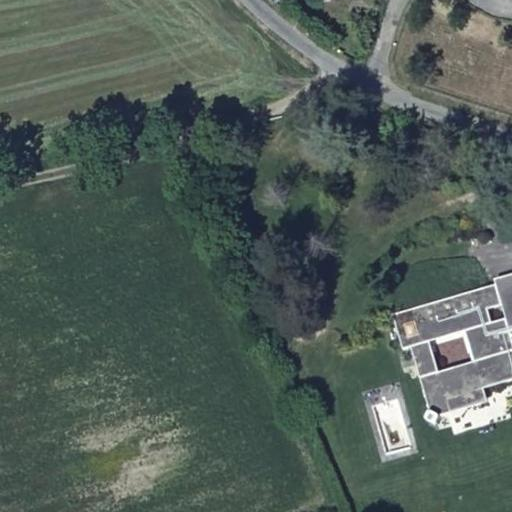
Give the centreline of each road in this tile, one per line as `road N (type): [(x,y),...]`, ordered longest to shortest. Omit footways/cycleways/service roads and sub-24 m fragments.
road 1 (track): [(0,186),(96,177),(221,132),(341,76)]
road 2 (unclassified): [(511,135),(341,76),(255,0)]
